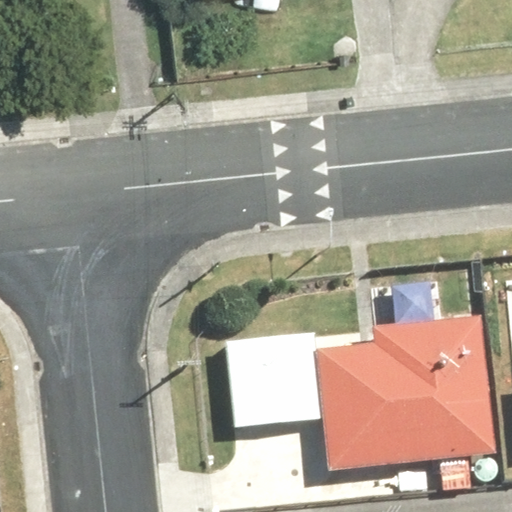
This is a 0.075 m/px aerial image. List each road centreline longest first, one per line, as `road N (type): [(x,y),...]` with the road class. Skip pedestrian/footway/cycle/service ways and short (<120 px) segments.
road 1 (residential): [(73,190),(511,148)]
road 2 (residential): [(73,190),(105,511)]
